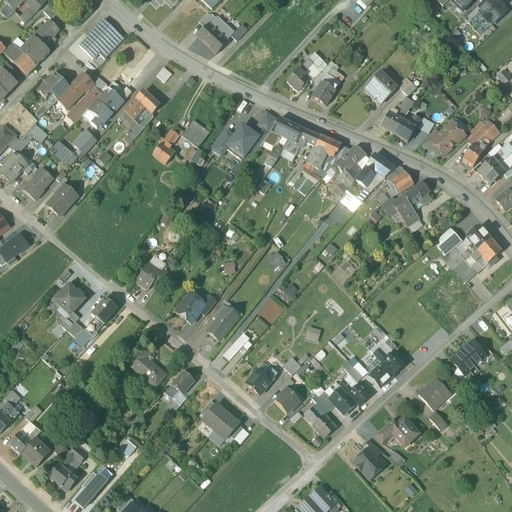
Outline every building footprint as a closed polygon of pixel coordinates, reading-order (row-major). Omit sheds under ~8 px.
[(22,0),(1,0),(6,4),(12,10),(13,10),(22,0)] [(44,3),(40,0),(24,0),(24,1),(36,12),(44,3)] [(200,0),(211,11),(222,0),(200,0)] [(449,0),(463,12),(474,0),(449,0)] [(484,0),(481,3),(477,8),(481,12),(494,0),(493,0),(484,0)] [(481,12),(479,14),(484,18),(482,20),(487,25),(489,24),(491,27),(506,13),(501,8),(502,7),(498,3),(497,3),(494,0),(481,12)] [(12,10),(6,4),(0,10),(0,13),(6,19),(14,11),(13,10),(12,10)] [(52,19),(57,13),(49,5),(44,11),(52,19)] [(26,10),(19,17),(25,23),(32,16),(26,10)] [(199,24),(205,29),(209,25),(215,19),(212,16),(205,17),(199,24)] [(216,17),(209,25),(218,34),(225,26),(216,17)] [(415,18),(408,24),(412,28),(418,22),(415,18)] [(118,33),(104,19),(79,46),(93,59),(98,53),(118,33)] [(48,21),(32,38),(42,47),(58,30),(48,21)] [(205,29),(197,38),(206,47),(218,34),(209,25),(205,29)] [(226,26),(218,34),(225,41),(226,42),(234,34),(226,26)] [(118,33),(98,53),(105,59),(124,39),(118,33)] [(225,41),(218,34),(206,47),(216,56),(228,43),(225,41)] [(42,47),(32,38),(19,52),(35,67),(48,53),(42,47)] [(19,52),(13,45),(4,55),(26,76),(35,67),(19,52)] [(308,61),(298,71),(302,75),(312,65),(308,61)] [(323,63),(317,70),(320,73),(321,73),(327,67),(323,63)] [(16,74),(7,65),(2,70),(11,79),(16,74)] [(326,77),(321,83),(327,87),(330,84),(336,88),(343,78),(336,72),(338,69),(335,66),(331,70),(326,77)] [(327,67),(321,73),(326,77),(331,70),(327,67)] [(172,75),(164,68),(156,76),(164,84),(172,75)] [(11,79),(2,70),(0,72),(0,88),(6,95),(16,84),(11,79)] [(135,79),(123,70),(114,83),(125,92),(128,87),(135,79)] [(298,71),(287,83),(297,93),(309,81),(302,75),(298,71)] [(501,71),(498,78),(504,81),(508,75),(501,71)] [(320,73),(312,82),(319,87),(321,83),(326,77),(321,73),(320,73)] [(396,90),(378,73),(372,80),(373,81),(364,90),(379,105),(386,97),(388,99),(396,90)] [(69,87),(56,74),(37,92),(45,99),(44,99),(46,101),(48,99),(47,98),(51,95),(57,100),(69,87)] [(92,85),(82,75),(69,87),(57,100),(67,110),(85,92),(88,95),(93,89),(90,86),(92,85)] [(404,80),(399,86),(397,88),(402,93),(411,84),(405,79),(404,80)] [(100,80),(94,86),(95,87),(102,93),(107,88),(108,86),(100,80)] [(132,91),(128,87),(125,92),(114,83),(108,90),(123,102),(132,91)] [(327,87),(321,83),(319,87),(311,98),(325,107),(335,92),(334,91),(327,87)] [(411,84),(402,93),(408,98),(416,89),(411,84)] [(88,95),(83,100),(84,101),(91,108),(96,102),(95,101),(102,93),(95,87),(93,89),(88,95)] [(436,87),(428,94),(432,99),(440,92),(436,87)] [(108,90),(107,88),(102,93),(95,101),(96,102),(91,108),(89,110),(97,118),(102,122),(110,113),(112,115),(123,102),(108,90)] [(160,107),(143,92),(135,100),(144,108),(152,115),(160,107)] [(135,100),(124,113),(133,120),(144,108),(135,100)] [(405,100),(401,107),(397,105),(394,112),(391,110),(389,114),(402,122),(409,110),(414,105),(405,100)] [(91,108),(84,101),(68,117),(75,124),(89,110),(91,108)] [(417,107),(414,105),(409,110),(414,112),(419,116),(422,111),(421,110),(423,108),(419,106),(417,107)] [(263,130),(269,134),(275,127),(279,120),(266,112),(257,126),(263,130)] [(389,114),(381,128),(394,136),(402,122),(389,114)] [(415,117),(410,126),(416,130),(421,120),(415,117)] [(102,122),(97,118),(92,124),(97,129),(102,122)] [(294,127),(279,120),(275,127),(283,131),(289,133),(294,127)] [(148,125),(144,121),(139,127),(143,130),(148,125)] [(197,150),(209,134),(193,122),(181,138),(197,150)] [(402,122),(394,136),(408,144),(416,130),(410,126),(402,122)] [(481,123),(475,128),(479,132),(482,129),(485,126),(481,123)] [(499,135),(488,123),(485,126),(482,129),(494,138),(493,138),(495,139),(499,135)] [(29,131),(40,143),(47,136),(36,124),(29,131)] [(452,124),(439,136),(435,131),(427,139),(443,156),(464,138),(452,124)] [(228,147),(244,158),(249,151),(258,138),(257,138),(242,128),(242,127),(234,138),(228,147)] [(269,134),(267,137),(268,137),(273,141),(277,136),(280,132),(281,133),(283,131),(275,127),(269,134)] [(292,135),(300,139),(303,130),(294,127),(289,133),(283,131),(281,133),(280,132),(277,136),(282,139),(288,141),(292,135)] [(15,138),(3,128),(0,131),(0,154),(7,147),(7,146),(14,138),(15,138)] [(175,128),(161,145),(168,151),(181,133),(175,128)] [(494,138),(482,129),(479,132),(476,135),(489,144),(495,139),(493,138),(494,138)] [(249,151),(254,155),(263,142),(267,137),(269,134),(263,130),(257,138),(258,138),(249,151)] [(319,138),(303,130),(300,139),(298,141),(302,143),(314,148),(315,148),(319,138)] [(228,147),(234,138),(226,132),(213,151),(221,156),(228,147)] [(87,133),(75,146),(84,155),(96,142),(87,133)] [(300,139),(292,135),(288,141),(296,146),(298,141),(300,139)] [(489,144),(476,135),(472,138),(481,144),(477,150),(482,154),(489,144)] [(275,149),(282,139),(277,136),(273,141),(268,137),(263,143),(275,149)] [(332,143),(320,137),(319,138),(315,148),(314,148),(306,165),(314,170),(318,172),(320,169),(322,165),(326,155),(332,143)] [(14,138),(7,146),(7,147),(11,150),(19,142),(14,138)] [(481,144),(472,138),(466,143),(471,147),(472,146),(477,150),(481,144)] [(279,157),(292,163),(302,143),(298,141),(296,146),(288,141),(283,148),(279,157)] [(340,147),(332,143),(326,155),(332,157),(333,158),(335,154),(336,155),(340,147)] [(168,151),(161,145),(153,155),(166,166),(174,156),(168,151)] [(343,146),(340,153),(345,155),(348,149),(343,146)] [(477,150),(472,146),(471,147),(462,160),(473,168),(482,154),(477,150)] [(511,154),(505,146),(506,146),(505,146),(499,152),(503,156),(506,160),(511,154)] [(364,156),(355,149),(341,160),(349,168),(364,156)] [(197,155),(192,151),(184,163),(192,168),(202,153),(199,151),(197,155)] [(105,152),(99,159),(105,164),(111,158),(105,152)] [(499,152),(492,159),(495,163),(503,156),(499,152),(498,152),(499,152)] [(506,160),(498,166),(505,174),(511,167),(511,153),(511,154),(506,160)] [(18,158),(14,155),(0,171),(0,176),(10,184),(21,171),(26,165),(18,158)] [(30,163),(21,155),(18,158),(26,165),(21,171),(22,173),(30,163)] [(332,157),(326,155),(322,165),(324,166),(332,157)] [(263,180),(276,160),(271,157),(265,165),(267,167),(260,177),(263,180)] [(383,163),(373,157),(356,182),(365,188),(366,188),(377,174),(380,177),(388,165),(384,162),(383,163)] [(492,159),(477,172),(483,180),(498,166),(495,163),(492,159)] [(341,160),(334,165),(339,172),(342,174),(348,170),(349,168),(341,160)] [(35,167),(30,163),(22,173),(27,176),(35,167)] [(314,170),(306,165),(304,168),(303,171),(309,175),(311,176),(314,170)] [(336,175),(339,172),(334,165),(331,169),(336,175)] [(395,170),(388,165),(380,177),(385,179),(395,170)] [(301,178),(302,174),(303,171),(304,168),(300,166),(295,177),(288,185),(294,188),(300,179),(301,178)] [(498,166),(483,180),(490,187),(503,176),(505,174),(498,166)] [(511,167),(505,174),(503,176),(507,180),(511,175),(511,167)] [(314,170),(311,176),(319,180),(326,174),(320,169),(318,172),(314,170)] [(53,180),(41,170),(35,176),(36,177),(33,180),(23,192),(35,202),(41,195),(40,194),(53,180)] [(353,176),(348,170),(342,174),(352,186),(356,180),(353,176)] [(66,176),(62,172),(55,180),(59,183),(66,176)] [(412,185),(405,173),(399,177),(389,183),(393,188),(397,195),(412,185)] [(307,177),(302,174),(301,178),(300,179),(313,188),(319,180),(311,176),(309,175),(307,177)] [(365,188),(363,191),(369,195),(385,179),(380,177),(377,174),(366,188),(365,188)] [(94,177),(78,196),(83,200),(99,181),(94,177)] [(306,196),(313,188),(300,179),(294,188),(305,196),(306,196)] [(269,186),(262,181),(256,190),(263,195),(269,186)] [(421,183),(398,201),(400,203),(395,206),(398,210),(405,220),(409,217),(414,213),(410,208),(412,206),(421,200),(427,195),(429,193),(421,183)] [(346,192),(341,186),(334,192),(339,198),(346,192)] [(77,198),(64,187),(46,207),(59,218),(77,198)] [(380,197),(384,203),(397,195),(393,188),(380,197)] [(511,195),(508,190),(494,201),(504,213),(511,206),(511,195)] [(363,191),(347,208),(354,213),(369,195),(363,191)] [(355,200),(347,193),(339,202),(347,208),(355,200)] [(431,200),(427,195),(421,200),(425,205),(431,200)] [(400,203),(398,201),(395,202),(393,199),(382,206),(387,217),(398,210),(395,206),(400,203)] [(421,200),(412,206),(416,211),(425,205),(421,200)] [(363,223),(368,218),(364,214),(358,219),(363,223)] [(368,221),(374,226),(380,219),(374,214),(368,221)] [(415,215),(410,218),(409,217),(405,220),(402,221),(408,229),(419,221),(415,215)] [(0,235),(8,229),(0,217),(0,235)] [(469,236),(465,239),(468,243),(476,252),(490,241),(479,228),(474,232),(469,236)] [(461,243),(450,230),(446,233),(438,240),(442,245),(437,249),(444,257),(454,250),(461,243)] [(3,248),(0,250),(0,256),(6,264),(27,247),(19,236),(3,248)] [(490,241),(476,252),(487,265),(501,253),(490,241)] [(468,243),(456,252),(464,262),(472,254),(473,255),(476,252),(468,243)] [(454,250),(444,257),(442,259),(452,271),(464,262),(456,252),(454,250)] [(487,265),(476,252),(473,255),(472,254),(464,262),(452,271),(464,285),(487,265)] [(277,255),(267,263),(275,272),(279,270),(279,271),(285,266),(277,255)] [(152,258),(147,266),(159,274),(161,272),(164,267),(152,258)] [(225,264),(227,274),(235,273),(234,262),(225,264)] [(159,274),(147,266),(134,283),(147,293),(154,283),(160,275),(159,274)] [(161,272),(159,274),(160,275),(154,283),(159,286),(166,276),(161,272)] [(289,299),(297,291),(291,284),(283,292),(289,299)] [(84,302),(69,288),(55,303),(69,316),(70,317),(73,314),(84,302)] [(187,298),(175,313),(191,326),(200,314),(199,314),(204,308),(202,306),(196,301),(195,303),(187,298)] [(208,298),(202,306),(204,308),(199,314),(205,318),(216,304),(208,298)] [(105,300),(91,316),(103,326),(117,311),(105,300)] [(230,312),(222,306),(212,319),(217,323),(208,334),(219,343),(235,322),(227,316),(230,312)] [(511,334),(511,313),(506,306),(492,316),(508,337),(511,334)] [(69,316),(60,327),(67,333),(79,320),(73,314),(70,317),(69,316)] [(84,333),(76,325),(68,334),(76,342),(84,333)] [(321,332),(308,328),(304,341),(317,345),(321,332)] [(391,341),(384,333),(379,338),(386,346),(391,341)] [(250,340),(243,335),(223,358),(230,363),(231,362),(243,348),(250,340)] [(505,354),(511,349),(511,342),(511,341),(501,348),(505,354)] [(472,342),(461,352),(475,367),(485,358),(486,357),(479,350),(472,342)] [(493,356),(483,346),(479,350),(486,357),(485,358),(488,361),(493,356)] [(166,377),(154,366),(153,367),(145,360),(150,354),(143,347),(128,366),(155,389),(166,377)] [(248,352),(243,348),(231,362),(235,366),(248,352)] [(475,367),(461,352),(450,362),(457,370),(464,377),(475,367)] [(393,353),(381,364),(393,377),(394,377),(405,366),(393,353)] [(291,360),(282,369),(292,377),(301,369),(291,360)] [(271,371),(264,364),(257,373),(264,379),(271,371)] [(364,371),(358,364),(353,369),(355,371),(362,379),(367,375),(367,374),(364,371)] [(375,371),(368,377),(380,389),(393,377),(381,364),(375,371)] [(370,366),(364,371),(367,374),(367,375),(368,377),(375,371),(370,366)] [(457,370),(452,374),(462,384),(467,380),(464,377),(457,370)] [(271,371),(264,379),(270,384),(277,376),(272,371),(271,371)] [(362,379),(355,371),(349,376),(356,384),(357,384),(362,379)] [(257,373),(257,372),(245,386),(259,397),(270,384),(264,379),(257,373)] [(194,383),(183,374),(171,387),(165,395),(171,400),(178,393),(182,396),(194,383)] [(356,384),(349,376),(343,382),(352,391),(358,386),(357,384),(356,384)] [(289,380),(279,389),(283,394),(288,390),(294,385),(289,380)] [(352,391),(343,382),(338,386),(341,390),(347,396),(352,391)] [(437,382),(426,392),(425,390),(418,396),(432,412),(445,400),(443,398),(448,394),(437,382)] [(352,391),(347,396),(356,406),(358,409),(370,398),(358,386),(352,391)] [(288,390),(283,394),(274,402),(287,415),(300,403),(288,390)] [(330,399),(328,401),(335,408),(343,417),(356,406),(347,396),(341,390),(330,399)] [(6,405),(7,405),(13,410),(21,401),(12,393),(3,402),(6,405)] [(330,399),(324,393),(318,399),(330,412),(335,408),(328,401),(330,399)] [(318,399),(315,396),(311,400),(317,406),(327,416),(330,412),(318,399)] [(174,402),(166,411),(172,417),(180,408),(174,402)] [(210,403),(201,413),(206,417),(215,407),(210,403)] [(7,405),(6,405),(0,411),(0,415),(10,425),(18,416),(7,405)] [(327,416),(317,406),(310,413),(319,423),(324,418),(325,418),(327,416)] [(206,417),(202,422),(213,432),(227,416),(215,407),(206,417)] [(24,420),(29,424),(30,424),(31,426),(42,414),(36,408),(24,420)] [(324,418),(319,423),(310,413),(305,417),(314,427),(314,428),(325,440),(336,431),(325,418),(324,418)] [(0,435),(10,425),(0,415),(0,435)] [(439,419),(435,415),(429,420),(439,432),(446,426),(439,419)] [(238,426),(227,416),(213,432),(225,442),(229,437),(238,426)] [(404,417),(396,424),(393,421),(375,437),(382,445),(392,436),(404,448),(418,436),(407,423),(408,422),(404,417)] [(238,427),(229,437),(233,441),(243,431),(238,427)] [(19,434),(8,446),(19,456),(21,454),(30,445),(19,434)] [(49,454),(34,440),(30,445),(21,454),(36,469),(49,454)] [(60,441),(51,451),(58,457),(67,447),(60,441)] [(91,452),(79,442),(74,448),(86,459),(91,452)] [(382,454),(368,443),(363,448),(366,451),(367,451),(375,460),(377,458),(378,458),(382,454)] [(86,459),(74,448),(69,455),(74,460),(81,465),(86,459)] [(375,460),(367,451),(366,451),(353,463),(357,467),(356,468),(361,473),(367,478),(373,473),(376,476),(385,467),(378,458),(377,458),(375,460)] [(404,462),(394,453),(388,459),(399,468),(404,462)] [(69,455),(63,462),(69,466),(74,460),(69,455)] [(71,476),(81,465),(74,460),(69,466),(65,471),(71,476)] [(69,466),(63,462),(59,467),(65,471),(69,466)] [(59,467),(58,466),(48,479),(60,489),(64,484),(70,488),(74,483),(69,479),(71,476),(65,471),(59,467)] [(93,474),(81,487),(86,491),(97,478),(93,474)] [(97,478),(86,491),(75,503),(83,510),(107,483),(98,476),(97,478)] [(319,490),(309,500),(319,511),(327,511),(333,507),(334,506),(327,499),(319,490)] [(342,505),(332,494),(327,499),(334,506),(333,507),(336,510),(342,505)] [(132,505),(134,503),(128,497),(116,511),(117,511),(124,511),(131,505),(132,505)] [(319,511),(309,500),(298,509),(301,511),(319,511)]
